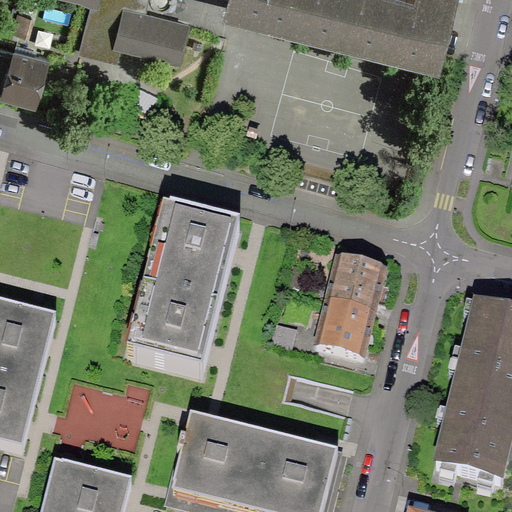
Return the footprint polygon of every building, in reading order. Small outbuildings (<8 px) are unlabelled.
[(91,2),(79,52),(118,61),(121,48),(111,46),(122,3),(147,9),(149,0),(98,0),(97,4),(91,2)] [(441,67),(456,0),(226,0),(223,12),(441,67)] [(182,64),(194,21),(147,9),(122,3),(111,46),(121,48),(182,64)] [(50,59),(0,46),(0,93),(38,104),(50,59)] [(243,233),(167,215),(131,365),(207,383),(243,233)] [(389,273),(340,261),(317,353),(365,366),(389,273)] [(511,466),(511,315),(478,307),(435,470),(506,489),(511,466)] [(57,325),(0,310),(0,450),(24,456),(57,325)] [(328,511),(342,455),(187,417),(166,507),(185,511),(328,511)] [(126,511),(133,488),(58,469),(46,511),(126,511)]
